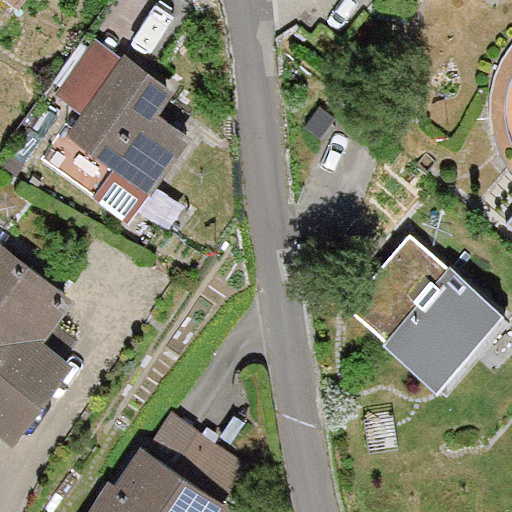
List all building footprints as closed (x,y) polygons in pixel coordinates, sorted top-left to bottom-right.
[(51,0),(19,0),(39,15),(51,0)] [(196,87),(119,31),(55,118),(166,199),(207,142),(173,117),(196,87)] [(511,171),(511,220),(509,224),(511,226),(511,64),(511,66),(500,103),(499,132),(509,169),(511,171)] [(90,293),(0,226),(0,424),(28,445),(94,355),(62,331),(90,293)] [(404,315),(387,336),(461,397),(511,334),(511,299),(431,234),(380,296),(404,315)] [(255,511),(143,438),(94,511),(255,511)]
